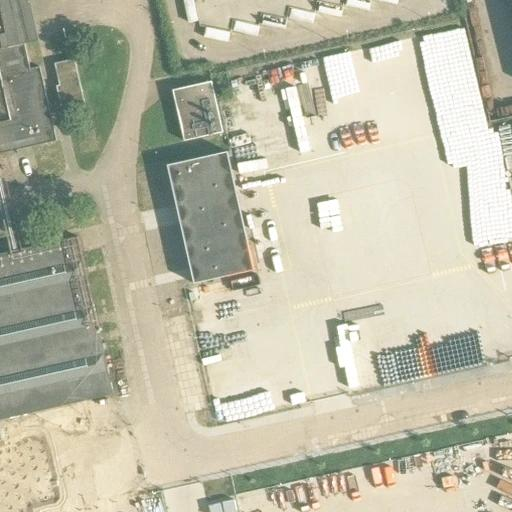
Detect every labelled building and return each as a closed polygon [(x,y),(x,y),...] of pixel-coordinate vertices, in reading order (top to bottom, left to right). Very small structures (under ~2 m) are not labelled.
[(0,0),(0,154),(57,142),(40,68),(30,70),(14,0),(0,0)] [(55,65),(60,87),(80,82),(75,60),(55,65)] [(184,142),(223,133),(212,83),(173,91),(184,142)] [(254,271),(228,153),(168,166),(195,284),(254,271)] [(0,441),(2,441),(0,432),(0,420),(114,395),(78,238),(0,255),(0,441)]
